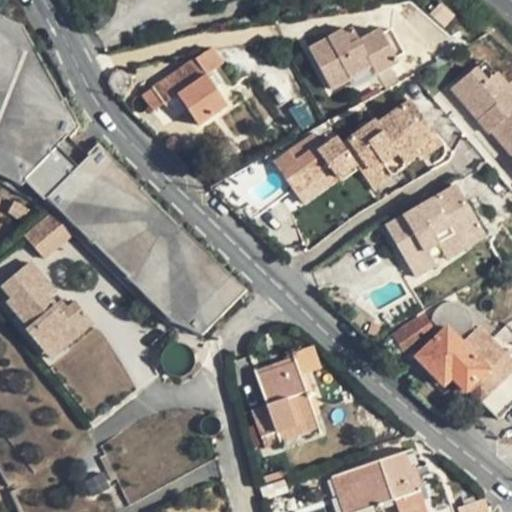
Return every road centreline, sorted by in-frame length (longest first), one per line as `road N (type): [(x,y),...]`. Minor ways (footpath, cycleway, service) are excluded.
road 1 (residential): [(281,290),(106,112),(40,0)]
road 2 (residential): [(511,492),(281,290)]
road 3 (unknown): [(281,290),(390,180),(450,150),(448,123),(424,100)]
road 4 (residential): [(281,290),(226,340),(221,357),(260,511)]
